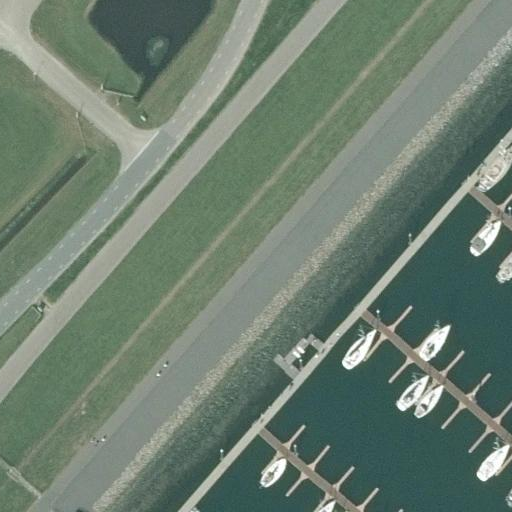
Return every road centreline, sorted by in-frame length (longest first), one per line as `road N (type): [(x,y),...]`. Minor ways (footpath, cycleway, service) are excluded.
road 1 (unclassified): [(0,391),(337,0)]
road 2 (tertiary): [(0,322),(186,117),(256,0)]
